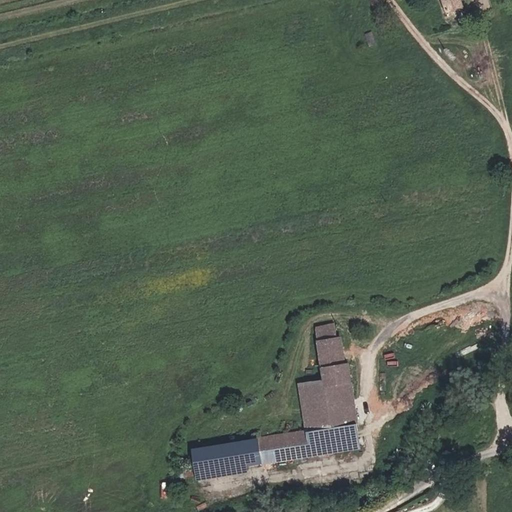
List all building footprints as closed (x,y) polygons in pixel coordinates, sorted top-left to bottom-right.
[(378,9),(374,0),(365,0),(370,12),(378,9)] [(453,15),(452,12),(463,9),(460,0),(440,0),(446,17),(453,15)] [(375,46),(372,35),(365,37),(369,48),(375,46)] [(320,342),(323,364),(343,361),(341,344),(341,338),(320,342)] [(259,436),(261,459),(363,445),(351,360),(343,361),(323,364),(325,378),(300,381),(306,430),(259,436)] [(261,459),(259,436),(193,445),(196,467),(261,459)]
